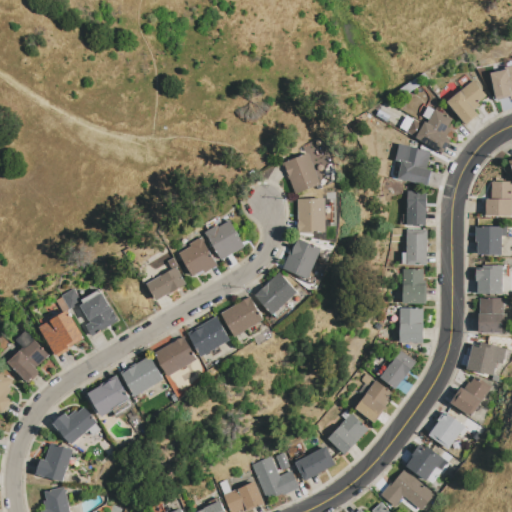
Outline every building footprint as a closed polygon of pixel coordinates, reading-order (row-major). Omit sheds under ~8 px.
[(504,70),(504,68),(511,66),(511,99),(511,100),(510,97),(496,100),(490,73),(504,70)] [(420,75),(423,72),(430,80),(426,83),(420,75)] [(417,77),(422,84),(401,97),(396,90),(417,77)] [(447,102),(474,80),(487,96),(478,103),(480,105),(474,110),(478,114),(465,125),(447,102)] [(434,110),(429,120),(422,116),(428,107),(434,110)] [(446,134),(447,137),(451,139),(443,153),(416,138),(423,125),(425,121),(427,122),(429,120),(434,110),(435,109),(448,116),(450,117),(451,118),(451,119),(452,120),(452,121),(451,122),(450,123),(449,124),(447,127),(448,128),(449,129),(449,130),(449,131),(448,132),(448,133),(447,133),(446,134)] [(416,138),(412,136),(420,123),(423,125),(416,138)] [(397,178),(402,160),(404,161),(408,146),(430,151),(426,168),(431,170),(427,186),(397,178)] [(308,153),(320,184),(294,194),(283,163),(308,153)] [(491,181),(511,181),(511,191),(510,191),(510,193),(511,193),(511,215),(486,216),(486,215),(484,215),(484,200),(492,199),(491,181)] [(407,191),(426,191),(426,208),(425,208),(425,226),(407,226),(407,191)] [(297,199),(324,198),(324,206),(325,206),(325,211),(324,211),(325,216),(326,216),(326,232),(298,232),(297,199)] [(229,220),(244,246),(222,260),(205,232),(217,224),(218,226),(229,220)] [(476,227),(507,226),(507,237),(502,237),(502,251),(501,251),(501,255),(478,255),(478,242),(476,242),(476,227)] [(425,266),(406,265),(406,264),(406,253),(406,230),(427,230),(427,241),(426,252),(425,252),(425,266)] [(202,236),(205,241),(204,242),(217,265),(205,273),(203,270),(192,277),(178,253),(191,246),(189,244),(202,236)] [(321,247),(309,280),(284,270),(296,238),(321,247)] [(186,284),(155,303),(151,297),(153,296),(146,285),(148,284),(147,282),(157,276),(158,278),(172,269),(168,262),(173,258),(178,266),(176,267),(186,284)] [(501,265),(502,294),(476,294),(475,266),(501,265)] [(403,305),(403,285),(401,285),(401,270),(422,269),(422,281),(425,280),(426,304),(403,305)] [(255,296),(280,272),(298,291),(273,315),(255,296)] [(118,321),(91,337),(85,326),(89,323),(78,304),(69,310),(61,296),(73,289),(80,301),(99,289),(118,321)] [(221,313),(239,302),(240,303),(250,297),(264,319),(235,337),(221,313)] [(480,298),(503,297),(504,314),(507,314),(507,328),(503,328),(503,333),(479,333),(478,314),(480,314),(480,298)] [(399,308),(423,308),(423,343),(400,343),(399,308)] [(39,327),(67,310),(84,338),(68,348),(70,350),(57,358),(39,327)] [(188,334),(217,316),(231,340),(201,357),(188,334)] [(155,353),(184,336),(197,359),(168,376),(155,353)] [(7,363),(23,348),(24,350),(34,340),(49,356),(36,368),(40,372),(28,384),(7,363)] [(491,380),(492,375),(467,369),(473,344),(480,346),(481,342),(500,347),(493,375),(499,376),(497,382),(491,380)] [(380,377),(401,350),(416,361),(396,389),(380,377)] [(164,380),(135,397),(132,392),(134,391),(132,389),(131,389),(121,373),(122,372),(122,371),(136,362),(137,364),(150,356),(164,380)] [(0,410),(0,371),(13,379),(9,386),(12,388),(7,397),(12,400),(4,413),(0,410)] [(87,394),(101,386),(100,384),(116,375),(131,401),(102,418),(87,394)] [(451,404),(462,387),(464,389),(469,382),(470,383),(475,376),(491,386),(471,417),(451,404)] [(355,409),(375,381),(392,393),(385,402),(388,404),(374,423),(355,409)] [(97,422),(96,424),(89,430),(71,445),(53,424),(65,413),(68,417),(75,410),(77,413),(84,407),(97,422)] [(451,444),(447,450),(429,435),(439,422),(437,420),(445,411),(465,427),(458,436),(456,438),(462,438),(461,445),(451,445),(451,444)] [(328,440),(351,413),(368,428),(345,455),(328,440)] [(96,424),(101,429),(93,436),(89,430),(96,424)] [(465,427),(467,429),(461,438),(458,436),(465,427)] [(73,450),(63,483),(36,474),(40,459),(45,460),(51,443),(73,450)] [(406,467),(408,464),(407,464),(413,455),(412,454),(419,444),(424,448),(425,446),(447,462),(445,466),(444,465),(440,470),(436,467),(425,481),(406,467)] [(295,463),(325,446),(335,464),(305,481),(295,463)] [(276,456),(284,453),(290,466),(282,470),(276,456)] [(251,465),(270,456),(279,476),(291,471),(299,488),(282,496),(281,494),(267,501),(251,465)] [(381,495),(403,468),(434,494),(421,510),(404,496),(393,508),(386,502),(388,501),(381,495)] [(231,492),(223,495),(218,483),(226,480),(231,491),(231,492)] [(230,511),(223,495),(231,492),(231,491),(240,487),(240,488),(255,481),(264,502),(242,511),(241,509),(235,511),(230,511)] [(64,487),(70,511),(40,511),(46,510),(44,501),(47,500),(44,491),(64,487)] [(197,511),(204,509),(203,508),(219,501),(224,511),(197,511)] [(355,511),(360,508),(363,511),(373,511),(372,510),(381,502),(389,511),(355,511)]
